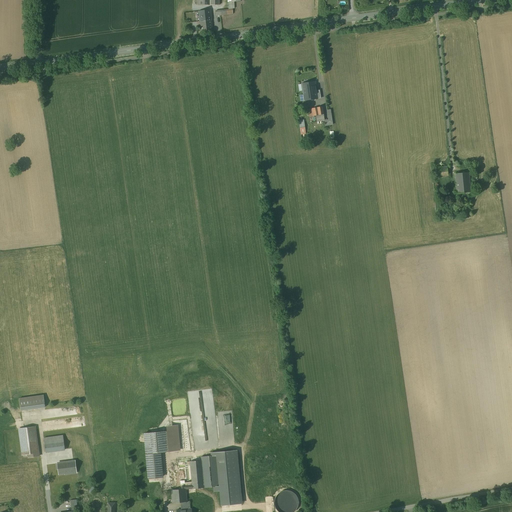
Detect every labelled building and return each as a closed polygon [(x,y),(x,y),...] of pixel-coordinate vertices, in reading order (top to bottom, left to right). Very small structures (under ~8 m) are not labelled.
[(210,10),(199,11),(200,21),(201,28),(204,28),(203,17),(207,17),(207,21),(211,21),(210,14),(210,10)] [(211,21),(207,21),(207,17),(203,17),(204,28),(201,28),(201,32),(212,30),(211,21)] [(315,82),(302,84),(304,92),(316,90),(315,82)] [(316,90),(304,92),(305,101),(320,98),(319,91),(316,91),(316,90)] [(322,107),(311,109),(312,116),(316,116),(317,121),(325,120),(322,107)] [(447,167),(436,168),(437,178),(448,177),(447,167)] [(471,173),(455,174),(456,185),(470,184),(469,180),(472,180),(471,173)] [(470,184),(456,185),(457,193),(471,192),(470,184)] [(43,395),(19,399),(21,411),(45,407),(43,395)] [(35,427),(19,429),(22,455),(28,454),(28,457),(39,456),(35,427)] [(167,431),(144,434),(146,448),(160,447),(160,452),(169,452),(167,431)] [(63,436),(44,438),(46,452),(65,450),(63,436)] [(160,447),(146,448),(148,478),(162,477),(160,452),(160,447)] [(217,456),(201,457),(201,461),(204,488),(220,486),(217,456)] [(70,462),(58,464),(59,470),(59,474),(62,474),(65,473),(65,474),(74,473),(77,472),(75,463),(75,461),(72,462),(70,462)] [(201,461),(178,463),(179,470),(170,471),(173,503),(180,502),(187,501),(186,489),(204,488),(201,461)] [(279,511),(292,511),(300,510),(293,490),(274,496),(279,511)] [(187,501),(180,502),(181,510),(177,510),(177,511),(191,511),(192,509),(191,509),(190,501),(187,501)]
